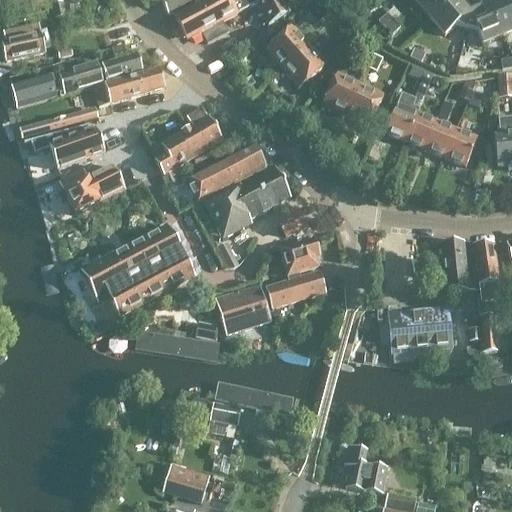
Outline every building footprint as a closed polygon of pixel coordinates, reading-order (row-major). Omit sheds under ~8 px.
[(0,0),(0,9),(0,10),(31,3),(29,0),(0,0)] [(154,0),(157,6),(161,5),(169,19),(197,6),(193,0),(154,0)] [(211,0),(175,20),(186,41),(191,42),(199,38),(202,37),(208,48),(229,37),(223,26),(239,17),(238,16),(256,7),(268,30),(290,18),(288,14),(280,0),(211,0)] [(420,0),(414,5),(430,22),(454,0),(420,0)] [(445,40),(454,31),(466,34),(471,15),(457,0),(454,0),(430,22),(445,40)] [(506,0),(490,7),(504,40),(511,36),(511,2),(511,0),(506,0)] [(63,5),(53,7),(56,22),(66,20),(63,5)] [(478,37),(482,48),(504,40),(490,7),(471,15),(466,34),(478,37)] [(330,17),(321,25),(323,28),(328,33),(334,27),(337,25),(330,17)] [(394,25),(388,18),(379,26),(386,33),(394,25)] [(293,30),(265,53),(282,72),(323,37),(328,33),(323,28),(316,34),(308,25),(297,34),(293,30)] [(323,37),(282,72),(299,92),(326,68),(318,58),(336,42),(337,43),(346,36),(337,25),(334,27),(328,33),(323,37)] [(394,25),(386,33),(392,40),(401,32),(394,25)] [(46,57),(39,28),(3,36),(5,43),(1,44),(6,66),(46,57)] [(257,41),(252,45),(247,49),(252,56),(274,37),(268,30),(260,37),(256,41),(257,41)] [(114,59),(126,56),(124,48),(112,51),(114,59)] [(71,51),(59,53),(61,62),(73,60),(71,51)] [(426,58),(415,53),(411,62),(422,67),(426,58)] [(369,72),(375,59),(366,54),(360,68),(369,72)] [(107,86),(143,75),(138,58),(102,68),(107,86)] [(375,59),(369,72),(376,76),(383,62),(375,59)] [(511,62),(501,64),(502,74),(511,72),(511,62)] [(64,99),(104,88),(98,67),(59,78),(64,99)] [(100,112),(165,93),(159,73),(94,91),(100,112)] [(425,101),(430,88),(431,87),(434,80),(422,76),(415,96),(425,101)] [(345,120),(361,88),(338,77),(322,109),(345,120)] [(511,101),(511,78),(500,79),(502,102),(511,101)] [(434,79),(434,80),(431,87),(438,90),(441,83),(434,79)] [(17,114),(56,103),(49,80),(11,90),(17,114)] [(361,88),(345,120),(368,131),(384,99),(361,88)] [(472,96),(462,92),(458,102),(468,106),(472,96)] [(477,112),(481,100),(472,97),(468,109),(477,112)] [(405,147),(417,117),(419,114),(411,112),(414,105),(401,100),(385,139),(405,147)] [(32,130),(35,140),(91,124),(88,114),(65,120),(65,122),(54,125),(54,124),(32,130)] [(166,157),(154,164),(163,179),(220,148),(201,114),(186,122),(192,132),(161,150),(166,157)] [(417,117),(405,147),(425,155),(438,126),(417,117)] [(511,120),(499,121),(500,138),(493,138),(497,172),(511,170),(511,120)] [(438,126),(425,155),(445,163),(457,134),(446,129),(441,127),(442,125),(437,123),(436,125),(438,126)] [(457,134),(445,163),(465,172),(477,142),(457,134)] [(90,136),(43,153),(52,176),(99,159),(90,136)] [(196,179),(187,187),(197,208),(207,202),(266,173),(254,150),(196,179)] [(222,244),(252,229),(249,223),(291,202),(275,171),(240,188),(203,207),(222,244)] [(78,177),(53,190),(69,222),(119,196),(107,173),(82,185),(78,177)] [(286,242),(306,231),(298,216),(278,227),(286,242)] [(195,281),(168,230),(96,268),(81,276),(99,309),(109,304),(119,322),(195,281)] [(298,282),(297,278),(318,272),(316,262),(320,261),(314,243),(279,254),(287,282),(287,284),(265,291),(272,313),(326,297),(320,276),(298,282)] [(464,246),(441,246),(446,295),(476,294),(470,246),(464,246)] [(494,247),(473,248),(481,304),(500,301),(498,285),(499,285),(494,250),(494,247)] [(226,248),(215,253),(225,274),(237,269),(226,248)] [(260,289),(215,303),(227,340),(272,326),(260,289)] [(156,309),(134,321),(139,332),(153,328),(156,309)] [(391,359),(452,353),(448,311),(388,318),(391,359)] [(483,357),(497,355),(495,319),(480,320),(483,357)] [(216,344),(218,330),(198,326),(195,340),(216,344)] [(191,412),(206,415),(208,404),(193,401),(191,412)] [(237,429),(240,412),(213,407),(207,437),(233,441),(236,429),(237,429)] [(384,499),(390,473),(365,468),(368,455),(349,450),(345,470),(350,471),(346,492),(384,499)] [(228,478),(231,462),(215,459),(212,474),(228,478)] [(172,470),(164,497),(201,508),(209,481),(172,470)] [(417,511),(418,510),(419,506),(387,500),(384,511),(417,511)]
